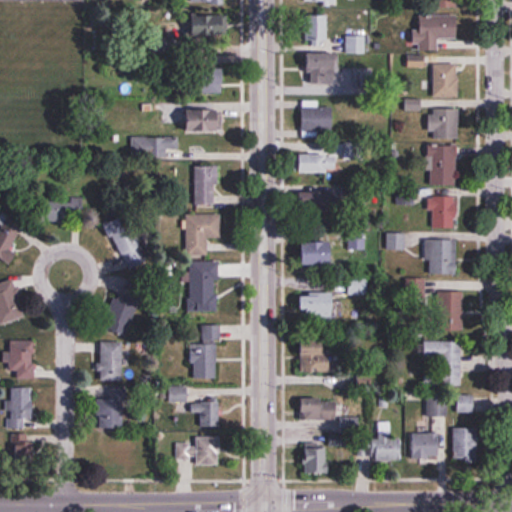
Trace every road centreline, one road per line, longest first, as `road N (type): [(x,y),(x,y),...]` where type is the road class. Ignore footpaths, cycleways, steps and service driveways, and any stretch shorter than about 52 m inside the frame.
road 1 (secondary): [(265,504),(260,0)]
road 2 (residential): [(509,502),(495,0)]
road 3 (tertiary): [(265,504),(0,503)]
road 4 (residential): [(64,503),(67,242)]
road 5 (tertiary): [(511,502),(265,504)]
